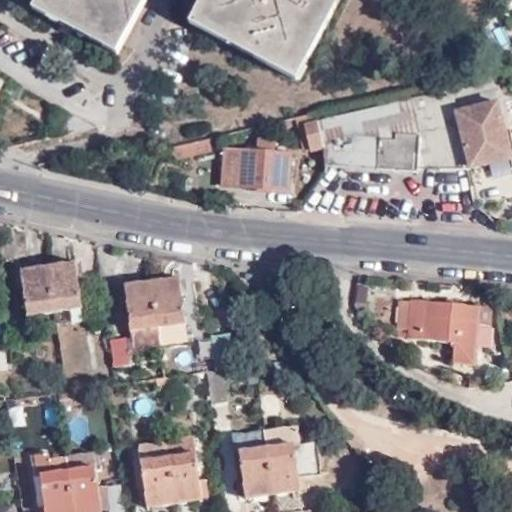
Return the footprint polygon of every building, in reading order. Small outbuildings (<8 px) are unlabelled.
[(43,0),(36,12),(77,35),(118,59),(149,4),(142,0),(43,0)] [(347,1),(346,0),(207,0),(190,30),(296,90),(347,1)] [(451,5),(461,22),(485,7),(480,0),(455,0),(457,2),(451,5)] [(480,72),(482,84),(497,80),(503,79),(501,68),(480,72)] [(482,84),(476,85),(451,91),(453,102),(500,90),(497,80),(482,84)] [(453,102),(451,91),(364,109),(321,118),(321,121),(324,145),(326,168),(333,169),(333,166),(376,169),(376,172),(417,174),(417,169),(440,172),(441,169),(466,170),(471,169),(456,113),(453,102)] [(456,113),(471,169),(510,158),(496,103),(456,113)] [(324,145),(321,121),(305,125),(306,148),(324,145)] [(175,161),(214,150),(210,137),(171,147),(175,161)] [(257,155),(275,156),(276,142),(258,141),(257,155)] [(290,157),(275,156),(257,155),(225,153),(222,187),(288,191),(290,157)] [(409,177),(360,173),(357,207),(408,211),(409,177)] [(75,265),(51,269),(58,315),(82,312),(75,265)] [(58,315),(51,269),(22,274),(28,319),(58,315)] [(178,280),(153,283),(163,346),(186,343),(178,280)] [(163,346),(153,283),(123,287),(132,349),(163,346)] [(353,311),(393,316),(397,289),(357,284),(353,311)] [(398,301),(396,326),(401,327),(400,336),(408,336),(411,302),(398,301)] [(411,302),(408,336),(408,340),(452,344),(451,364),(472,365),(477,308),(411,302)] [(224,370),(236,368),(231,335),(211,338),(216,371),(224,370)] [(125,339),(109,342),(113,368),(128,366),(125,339)] [(229,403),(224,370),(216,371),(205,373),(210,405),(229,403)] [(297,429),(266,433),(268,449),(275,495),(299,492),(297,479),(305,479),(320,476),(316,444),(299,446),(297,429)] [(165,446),(174,504),(201,501),(201,499),(198,482),(192,439),(165,442),(165,446)] [(146,508),(174,504),(165,446),(138,450),(146,508)] [(275,495),(268,449),(239,453),(245,499),(275,495)] [(73,511),(68,473),(67,473),(64,458),(48,461),(48,455),(34,456),(37,478),(39,477),(44,508),(36,509),(36,511),(73,511)] [(83,456),(66,458),(68,473),(85,470),(83,456)] [(85,470),(68,473),(73,511),(99,511),(98,503),(93,470),(85,470)] [(306,491),(305,479),(297,479),(299,492),(306,491)] [(198,482),(201,499),(208,498),(205,481),(198,482)]
